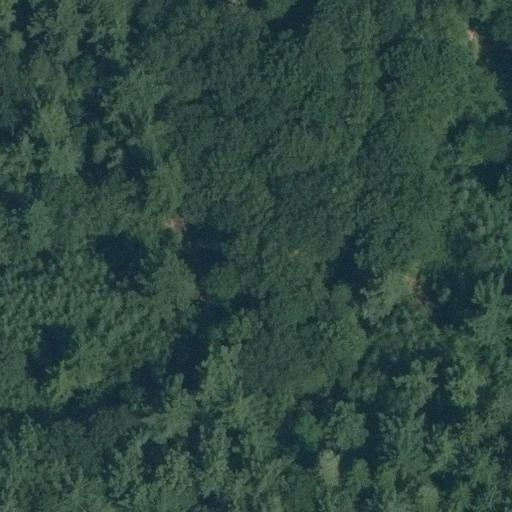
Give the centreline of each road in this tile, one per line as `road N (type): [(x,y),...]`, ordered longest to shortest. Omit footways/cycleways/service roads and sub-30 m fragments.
road 1 (track): [(280,511),(262,480),(108,0)]
road 2 (track): [(511,32),(475,56),(443,107),(288,511)]
